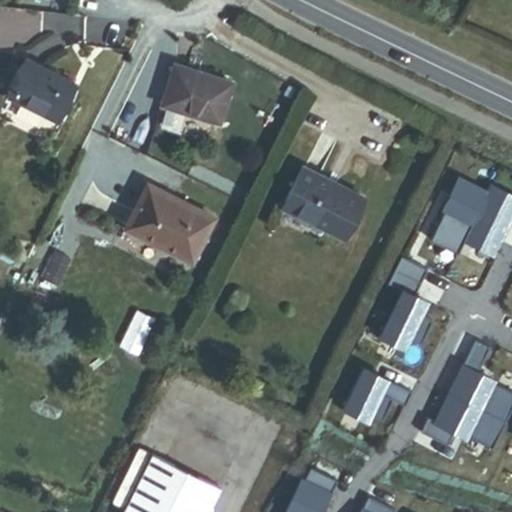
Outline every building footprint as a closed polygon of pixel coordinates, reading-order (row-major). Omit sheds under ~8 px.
[(10,98),(57,120),(74,85),(27,62),(10,98)] [(161,106),(218,123),(230,83),(173,65),(161,106)] [(324,231),(342,240),(362,198),(300,169),(283,205),(327,226),(324,231)] [(487,192),(459,178),(443,209),(446,210),(430,240),(458,253),(464,241),(491,255),(511,212),(511,193),(491,183),(487,192)] [(126,229),(191,261),(212,218),(147,186),(126,229)] [(421,283),(427,269),(401,257),(395,270),(421,283)] [(419,314),(425,301),(414,295),(421,283),(395,270),(387,283),(402,290),(378,339),(401,350),(407,338),(420,344),(432,320),(419,314)] [(511,405),(511,392),(492,382),(493,380),(476,372),(489,346),(475,339),(448,393),(504,421),(511,405)] [(405,405),(412,391),(363,368),(342,411),(364,422),(368,414),(382,420),(392,399),(405,405)] [(504,421),(448,393),(435,421),(427,417),(420,432),(446,445),(453,432),(464,437),(465,435),(491,448),(504,421)] [(207,511),(219,487),(151,453),(121,511),(207,511)] [(303,481),(301,479),(284,511),(321,511),(337,480),(310,467),(303,481)] [(368,496),(359,511),(392,511),(394,508),(368,496)]
